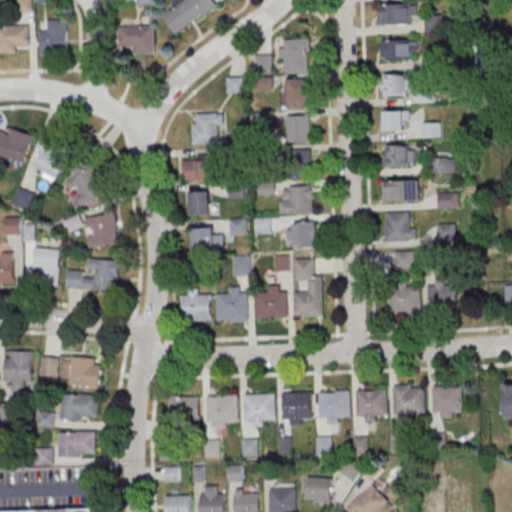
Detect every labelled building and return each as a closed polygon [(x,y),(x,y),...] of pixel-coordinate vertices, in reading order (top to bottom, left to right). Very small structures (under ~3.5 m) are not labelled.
[(178,35),(218,4),(215,0),(180,0),(181,1),(163,15),(178,35)] [(418,24),(418,4),(384,4),(384,24),(418,24)] [(69,20),(49,20),(49,31),(41,31),(41,54),(69,54),(69,20)] [(0,26),(0,56),(18,56),(18,46),(30,46),(30,26),(0,26)] [(156,55),(156,26),(119,27),(119,48),(136,48),(136,55),(156,55)] [(310,39),(284,40),(285,73),(311,73),(310,39)] [(383,41),(383,60),(417,60),(417,41),(383,41)] [(384,75),(384,96),(413,96),(413,75),(384,75)] [(287,108),(311,108),(311,79),(287,79),(287,108)] [(386,132),(411,132),(411,112),(386,112),(386,132)] [(195,145),(224,145),(224,114),(195,114),(195,145)] [(288,116),(288,143),(312,143),(312,116),(288,116)] [(0,148),(1,149),(0,150),(0,155),(27,163),(35,136),(0,125),(0,148)] [(37,171),(59,181),(74,145),(52,135),(37,171)] [(386,168),(415,168),(415,144),(386,144),(386,168)] [(312,175),(312,150),(290,150),(290,175),(312,175)] [(455,158),(433,158),(433,172),(455,172),(455,158)] [(77,193),(82,206),(108,195),(93,159),(71,169),(75,178),(68,181),(74,194),(77,193)] [(183,181),(214,181),(214,160),(183,160),(183,181)] [(423,181),(386,181),(386,202),(423,202),(423,181)] [(315,213),(315,187),(283,187),(283,213),(315,213)] [(37,194),(20,188),(15,205),(32,210),(37,194)] [(212,216),(212,193),(192,193),(192,216),(212,216)] [(461,208),(461,193),(440,193),(440,208),(461,208)] [(388,213),(388,241),(418,241),(418,228),(412,228),(412,213),(388,213)] [(90,247),(120,244),(117,214),(87,217),(90,247)] [(21,234),(21,217),(6,217),(6,234),(21,234)] [(232,234),(247,234),(247,219),(232,219),(232,234)] [(295,247),(318,247),(318,223),(295,223),(295,247)] [(457,242),(457,224),(440,224),(440,242),(457,242)] [(225,235),(216,235),(216,229),(195,229),(195,250),(225,250),(225,235)] [(62,285),(62,247),(36,247),(36,285),(62,285)] [(424,250),(424,266),(439,266),(439,250),(424,250)] [(0,282),(15,282),(15,253),(0,252),(0,282)] [(396,252),(396,268),(416,268),(416,252),(396,252)] [(293,271),(293,255),(277,255),(277,271),(293,271)] [(253,256),(235,256),(235,276),(253,276),(253,256)] [(119,291),(121,261),(91,259),(91,271),(69,270),(68,289),(119,291)] [(195,276),(211,276),(211,259),(195,259),(195,276)] [(325,276),(315,276),(315,259),(297,259),(297,281),(310,281),(310,292),(296,292),(296,317),(325,316),(325,276)] [(391,281),(391,312),(423,312),(423,286),(409,286),(409,281),(391,281)] [(447,285),(447,282),(431,282),(431,311),(460,311),(460,285),(447,285)] [(185,321),(214,321),(214,295),(200,295),(200,288),(185,288),(185,321)] [(289,318),(289,288),(269,288),(269,293),(259,293),(259,318),(289,318)] [(249,289),(231,289),(231,294),(219,294),(219,321),(249,321),(249,289)] [(35,382),(35,351),(7,351),(7,381),(15,381),(15,390),(29,390),(29,382),(35,382)] [(96,365),(97,359),(73,357),(71,386),(102,389),(104,365),(96,365)] [(61,373),(65,373),(65,358),(44,358),(44,383),(61,383),(61,373)] [(396,416),(427,416),(427,386),(396,386),(396,416)] [(464,387),(436,387),(436,418),(464,418),(464,387)] [(359,390),(359,417),(389,417),(389,390),(359,390)] [(321,392),(321,421),(340,421),(340,417),(353,417),(353,392),(321,392)] [(313,393),(285,393),(285,425),(313,425),(313,393)] [(246,394),(246,424),(266,424),(266,420),(277,420),(277,394),(246,394)] [(63,418),(100,418),(100,395),(63,395),(63,418)] [(202,420),(202,396),(171,396),(171,420),(202,420)] [(239,424),(239,396),(210,396),(210,424),(239,424)] [(54,427),(54,412),(41,412),(41,427),(54,427)] [(61,432),(61,457),(98,457),(98,432),(61,432)] [(38,466),(54,466),(54,449),(38,449),(38,466)] [(467,472),(482,472),(482,456),(467,456),(467,472)] [(343,472),(356,481),(365,468),(353,459),(343,472)] [(374,480),(385,470),(379,463),(367,473),(374,480)] [(309,502),(333,502),(334,478),(309,478),(309,502)]
